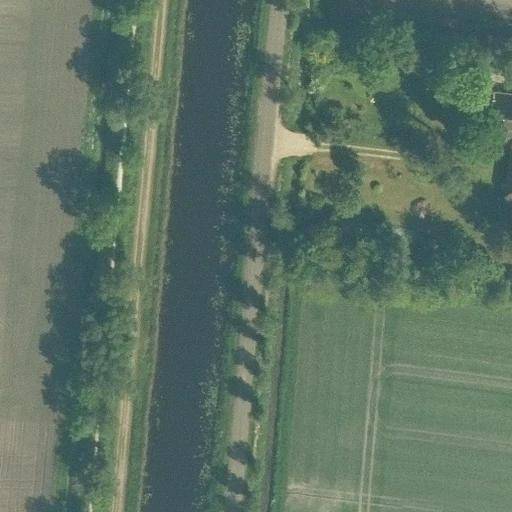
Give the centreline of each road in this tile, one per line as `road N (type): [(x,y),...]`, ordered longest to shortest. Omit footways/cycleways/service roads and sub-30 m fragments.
road 1 (unclassified): [(230,511),(279,0)]
road 2 (track): [(165,0),(122,511)]
